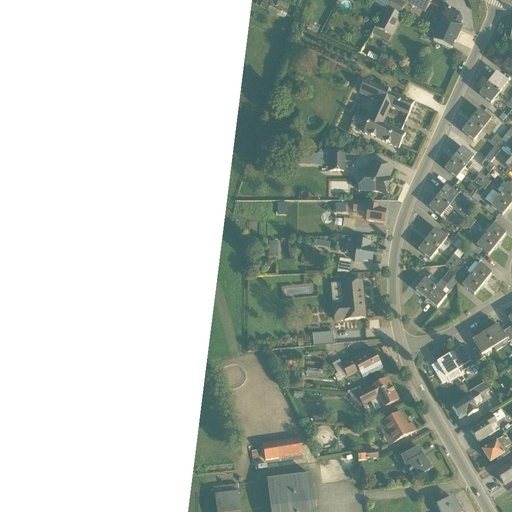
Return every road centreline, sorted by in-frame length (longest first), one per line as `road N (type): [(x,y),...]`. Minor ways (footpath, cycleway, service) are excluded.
road 1 (residential): [(401,348),(392,280),(402,219),(500,0)]
road 2 (residential): [(488,511),(401,348)]
road 3 (unknown): [(468,476),(340,492)]
road 4 (residential): [(511,296),(455,330),(401,348)]
